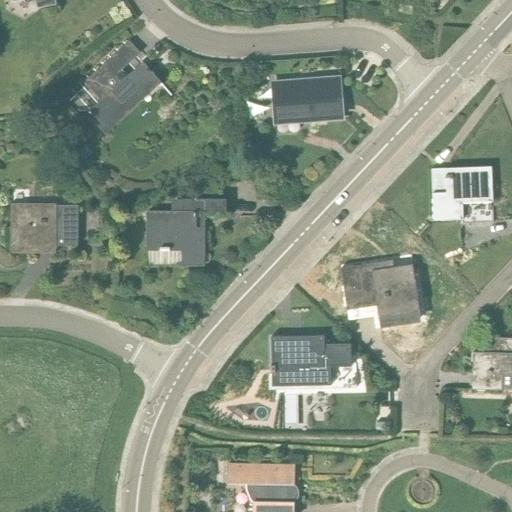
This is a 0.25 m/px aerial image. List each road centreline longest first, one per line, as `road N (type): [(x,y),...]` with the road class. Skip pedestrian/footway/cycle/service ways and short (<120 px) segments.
road 1 (tertiary): [(179,371),(231,303),(432,95)]
road 2 (residential): [(432,95),(375,41),(225,43),(163,17),(153,0)]
road 3 (residential): [(409,429),(414,368),(511,266)]
road 4 (residential): [(179,371),(65,322),(0,315)]
road 5 (residential): [(511,502),(417,460),(394,464),(375,480),(367,511)]
road 6 (tertiary): [(135,511),(136,474),(179,371)]
